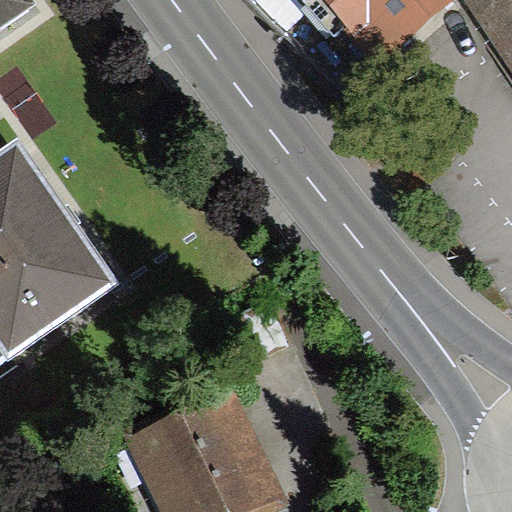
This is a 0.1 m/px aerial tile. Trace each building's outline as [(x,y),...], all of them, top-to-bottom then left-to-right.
[(0,0),(0,35),(32,13),(22,0),(0,0)] [(313,0),(353,48),(381,24),(402,49),(460,0),(313,0)] [(511,0),(483,0),(467,11),(511,79),(511,0)] [(0,355),(7,365),(111,290),(12,152),(0,160),(0,355)] [(124,446),(155,511),(280,511),(287,509),(232,395),(124,446)]
